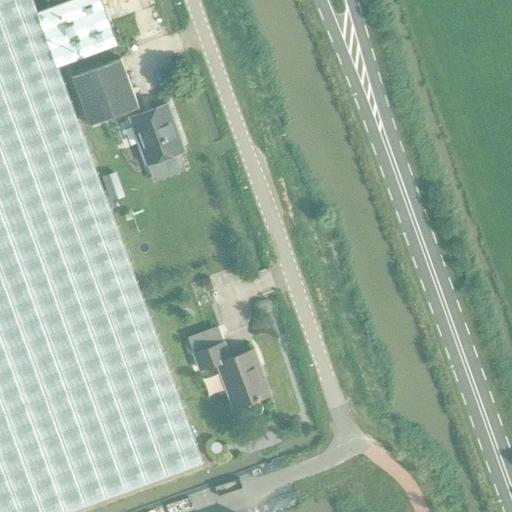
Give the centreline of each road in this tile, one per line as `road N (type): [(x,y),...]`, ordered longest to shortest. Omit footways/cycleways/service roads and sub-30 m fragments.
road 1 (secondary): [(354,53),(511,499)]
road 2 (unclassified): [(338,416),(190,0)]
